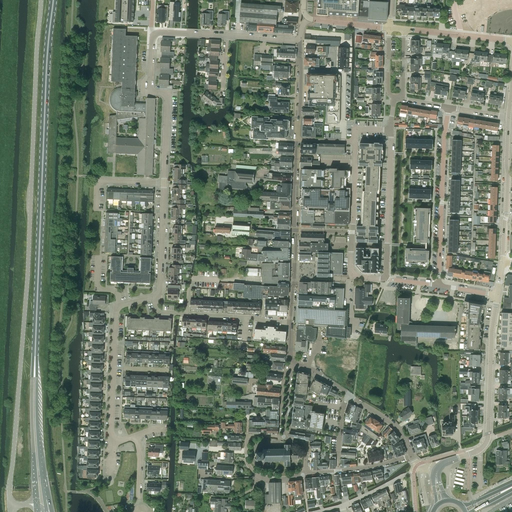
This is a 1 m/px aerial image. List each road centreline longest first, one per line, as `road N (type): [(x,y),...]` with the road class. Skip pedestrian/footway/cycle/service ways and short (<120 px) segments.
road 1 (unclassified): [(40,0),(10,484)]
road 2 (primary): [(34,366),(53,0)]
road 3 (residential): [(296,140),(291,322)]
road 4 (residential): [(437,285),(444,107)]
road 5 (residential): [(384,279),(350,269),(354,142)]
road 6 (residential): [(384,279),(390,130)]
road 7 (tertiary): [(486,440),(496,295)]
road 8 (tertiary): [(502,263),(507,118)]
road 9 (residential): [(113,442),(120,304)]
road 10 (primary): [(34,366),(35,503)]
road 11 (primary): [(44,500),(34,366)]
road 12 (residential): [(302,475),(264,479),(247,463),(249,437),(283,437)]
